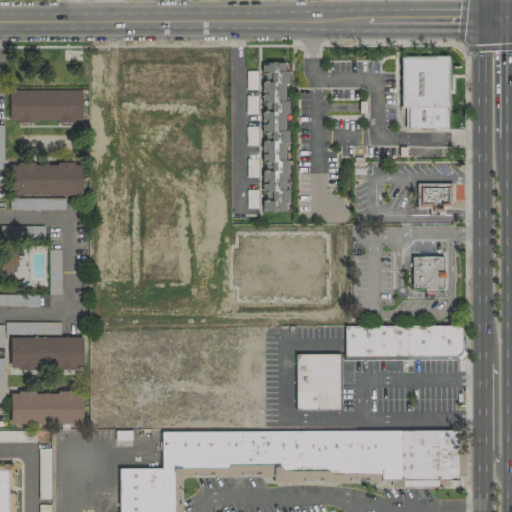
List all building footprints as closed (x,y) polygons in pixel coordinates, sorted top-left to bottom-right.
[(446,106),(446,57),(444,57),(444,55),(432,55),(432,58),(398,57),(398,106),(407,107),(446,106)] [(80,90),(9,90),(8,120),(19,120),(19,122),(33,122),(32,119),(56,119),(56,122),(68,122),(69,118),(80,118),(80,90)] [(446,127),(446,106),(407,107),(406,128),(446,127)] [(80,194),(9,195),(9,165),(16,165),(16,162),(32,162),(33,164),(55,164),(56,162),(72,161),(72,164),(80,164),(80,194)] [(446,187),(446,203),(440,203),(440,209),(432,208),(432,203),(420,204),(420,188),(446,187)] [(23,277),(22,252),(1,252),(1,278),(23,277)] [(442,257),(410,257),(411,288),(424,288),(424,291),(436,291),(436,287),(443,288),(442,257)] [(459,324),(460,350),(463,352),(457,360),(453,356),(343,357),(343,326),(459,324)] [(81,335),(9,336),(9,369),(82,368),(81,335)] [(337,410),(338,353),(295,353),(294,410),(337,410)] [(9,391),(9,423),(82,423),(82,391),(9,391)] [(173,511),(174,470),(272,463),(270,481),(389,479),(399,477),(398,430),(159,431),(162,469),(118,469),(119,511),(173,511)] [(399,477),(389,479),(390,486),(446,486),(446,480),(457,480),(457,474),(457,431),(398,430),(399,477)] [(0,511),(13,511),(13,484),(15,484),(14,464),(0,464),(0,511)]
